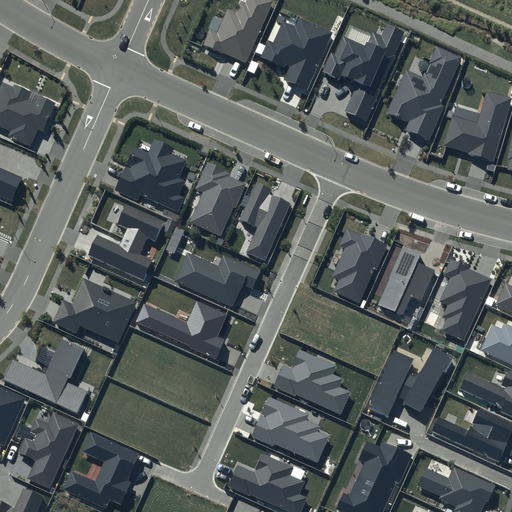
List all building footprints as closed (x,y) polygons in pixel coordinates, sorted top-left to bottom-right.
[(273,1),(269,0),(246,0),(245,2),(241,1),(236,12),(228,8),(217,34),(210,31),(204,45),(245,63),(273,1)] [(334,33),(298,17),(294,26),(284,22),(274,43),(268,40),(261,57),(285,68),(286,65),(290,66),(283,80),(308,91),(334,33)] [(404,33),(386,26),(381,36),(372,32),(366,46),(344,37),(336,54),(332,52),(323,73),(339,80),(341,75),(358,82),(345,111),(366,120),(404,33)] [(461,60),(436,49),(423,78),(406,70),(388,112),(408,121),(404,130),(429,141),(444,106),(441,105),(461,60)] [(13,87),(2,82),(0,86),(0,126),(10,131),(8,137),(30,147),(38,129),(43,132),(56,103),(14,84),(13,87)] [(511,99),(486,92),(480,114),(456,107),(444,148),(493,162),(511,99)] [(148,153),(134,147),(115,190),(137,200),(139,194),(178,211),(184,198),(178,195),(184,181),(179,178),(187,160),(172,153),(174,148),(154,139),(148,153)] [(231,172),(207,162),(195,189),(203,192),(189,222),(221,236),(234,207),(235,208),(246,183),(229,176),(231,172)] [(0,195),(11,201),(22,177),(0,167),(0,195)] [(271,189),(256,183),(239,221),(257,229),(246,252),(265,261),(291,203),(269,194),(271,189)] [(97,234),(87,255),(143,281),(153,260),(140,254),(148,237),(156,241),(165,222),(126,204),(116,225),(127,230),(120,245),(97,234)] [(386,245),(348,227),(340,245),(345,248),(332,277),(338,280),(333,291),(360,303),(386,245)] [(421,254),(403,246),(377,305),(402,316),(411,296),(422,301),(435,270),(417,262),(421,254)] [(218,266),(187,252),(174,281),(231,307),(242,285),(252,289),(260,271),(223,255),(218,266)] [(469,267),(450,259),(443,275),(450,278),(439,302),(448,305),(442,317),(447,319),(441,331),(464,341),(492,279),(468,268),(469,267)] [(62,299),(52,321),(77,332),(80,325),(120,343),(138,302),(83,277),(72,303),(62,299)] [(511,285),(505,283),(495,304),(511,311),(511,285)] [(216,359),(224,339),(218,336),(228,315),(197,302),(187,324),(144,304),(136,323),(216,359)] [(502,329),(492,325),(480,350),(511,364),(511,326),(504,323),(502,329)] [(83,348),(61,338),(45,373),(12,359),(3,380),(77,414),(87,392),(68,383),(83,348)] [(414,359),(394,350),(368,408),(389,417),(398,397),(404,400),(403,402),(420,412),(452,357),(434,348),(416,377),(407,374),(414,359)] [(336,366),(300,349),(291,369),(283,365),(274,386),(340,416),(351,392),(339,387),(343,379),(333,374),(336,366)] [(511,373),(508,372),(502,386),(505,387),(504,389),(467,372),(459,389),(502,408),(501,411),(511,416),(511,373)] [(25,399),(0,387),(0,444),(4,446),(25,399)] [(309,415),(269,397),(252,437),(274,447),(275,444),(317,463),(329,437),(317,431),(319,426),(306,420),(309,415)] [(511,431),(511,423),(479,408),(469,430),(439,417),(432,432),(498,462),(511,431)] [(79,424),(53,412),(48,424),(36,418),(29,432),(35,435),(32,441),(24,438),(18,453),(35,460),(27,478),(50,489),(79,424)] [(140,453),(90,431),(81,452),(104,462),(95,481),(71,470),(63,489),(106,508),(110,499),(121,504),(131,482),(128,480),(140,453)] [(380,447),(367,441),(358,460),(363,462),(348,495),(344,493),(336,509),(343,511),(382,511),(396,483),(399,484),(412,455),(382,442),(380,447)] [(293,468),(263,454),(254,473),(237,465),(228,485),(287,511),(302,511),(309,499),(299,494),(304,482),(289,475),(293,468)] [(496,485),(453,466),(448,478),(425,468),(417,485),(441,495),(439,498),(456,505),(453,511),(455,511),(481,511),(486,502),(488,502),(496,485)] [(0,502),(0,511),(37,511),(44,498),(23,488),(13,508),(0,502)] [(173,511),(163,507),(161,511),(203,511),(178,501),(173,511)]
